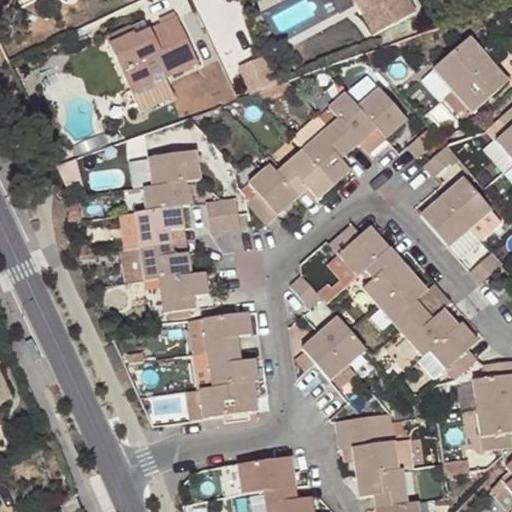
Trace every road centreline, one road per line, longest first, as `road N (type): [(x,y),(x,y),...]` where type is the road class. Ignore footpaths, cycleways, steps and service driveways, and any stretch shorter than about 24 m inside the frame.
road 1 (residential): [(115,470),(304,431),(257,261),(371,192),(511,340)]
road 2 (tertiary): [(115,470),(0,222)]
